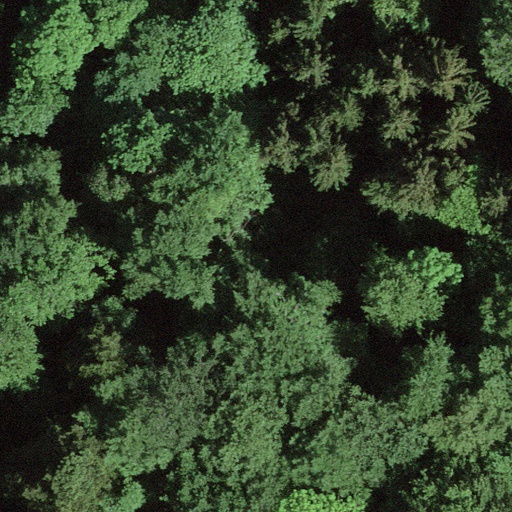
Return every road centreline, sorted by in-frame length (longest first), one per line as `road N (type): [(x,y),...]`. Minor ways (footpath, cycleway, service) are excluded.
road 1 (track): [(511,348),(335,506)]
road 2 (track): [(511,476),(314,511)]
